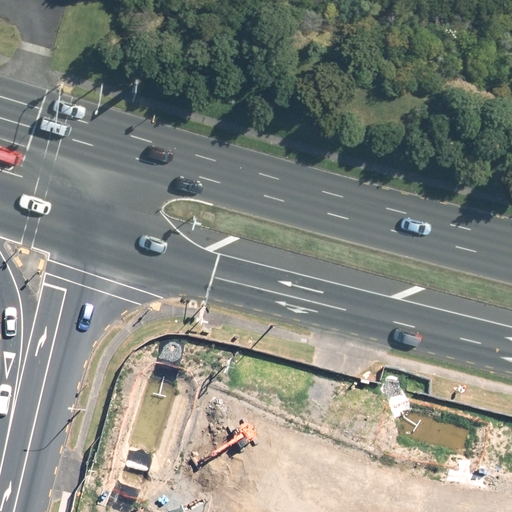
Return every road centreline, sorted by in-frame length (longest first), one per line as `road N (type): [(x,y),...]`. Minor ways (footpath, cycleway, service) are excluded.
road 1 (primary): [(511,348),(84,231)]
road 2 (primary): [(104,148),(511,252)]
road 3 (secondary): [(84,231),(24,468)]
road 4 (primary): [(24,468),(6,387),(0,278)]
